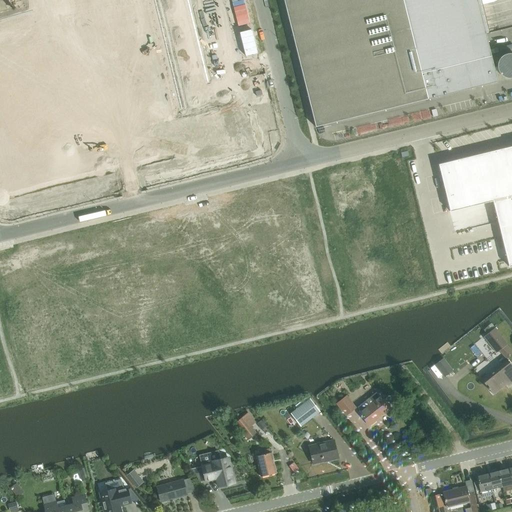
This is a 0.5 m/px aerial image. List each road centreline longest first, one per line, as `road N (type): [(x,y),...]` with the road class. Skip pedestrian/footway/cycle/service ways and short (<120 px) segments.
road 1 (unclassified): [(0,234),(301,161)]
road 2 (unclassified): [(301,161),(511,110)]
road 3 (unclassified): [(301,161),(261,0)]
road 4 (residential): [(246,511),(406,473)]
